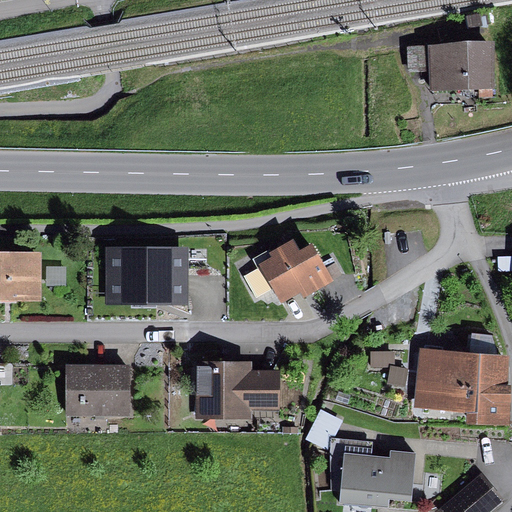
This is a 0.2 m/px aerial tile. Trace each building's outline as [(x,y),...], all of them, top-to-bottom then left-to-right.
[(501,46),(407,48),(408,77),(433,77),(433,92),(502,90),(501,46)] [(286,260),(271,268),(291,305),(340,280),(324,250),(312,256),(305,242),(283,254),(286,260)] [(191,248),(110,246),(108,302),(189,304),(191,248)] [(41,254),(0,254),(0,301),(41,302),(41,254)] [(413,364),(399,362),(401,349),(379,346),(377,361),(396,364),(394,382),(411,384),(413,364)] [(477,408),(479,349),(420,347),(418,406),(477,408)] [(479,349),(477,408),(476,419),(511,421),(511,392),(511,386),(506,386),(508,350),(479,349)] [(258,362),(198,362),(199,421),(248,421),(248,410),(291,410),(290,375),(258,375),(258,362)] [(131,368),(67,366),(65,417),(131,419),(131,368)] [(326,405),(312,436),(334,446),(348,415),(326,405)] [(398,461),(353,455),(347,501),(417,510),(424,454),(399,451),(398,461)] [(486,475),(438,511),(493,511),(507,502),(486,475)]
